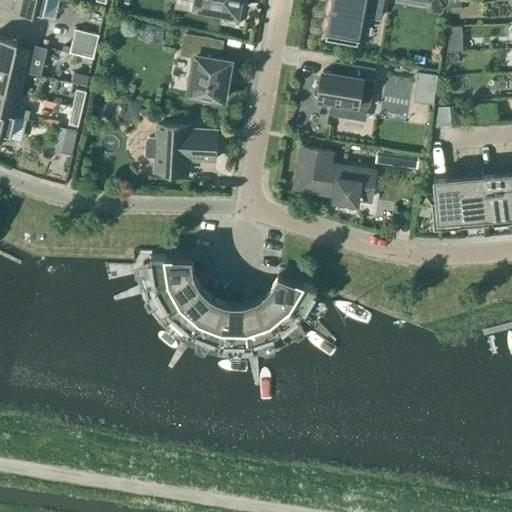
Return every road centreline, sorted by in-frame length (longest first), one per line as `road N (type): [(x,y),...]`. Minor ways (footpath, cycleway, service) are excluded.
road 1 (unclassified): [(0,467),(283,511)]
road 2 (residential): [(511,253),(431,257),(336,242),(244,211)]
road 3 (residential): [(244,211),(282,0)]
